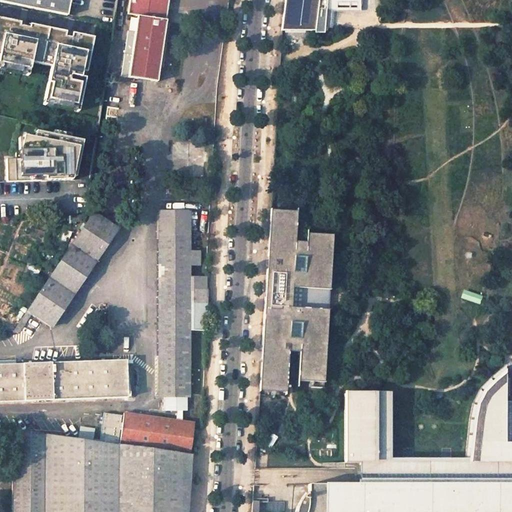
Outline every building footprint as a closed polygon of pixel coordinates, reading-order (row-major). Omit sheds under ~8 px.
[(0,0),(68,14),(69,9),(70,0),(0,0)] [(129,0),(127,15),(137,16),(137,19),(135,32),(129,31),(128,31),(122,76),(129,78),(157,82),(169,0),(129,0)] [(284,0),(281,31),(327,31),(327,28),(325,28),(326,19),(327,3),(361,3),(360,0),(284,0)] [(0,62),(30,68),(31,61),(33,55),(52,59),(51,65),(45,97),(80,104),(94,35),(72,31),(71,36),(65,35),(66,30),(30,23),(29,26),(20,24),(20,21),(0,16),(0,62)] [(131,18),(129,31),(135,32),(137,19),(131,18)] [(52,59),(33,55),(31,61),(51,65),(52,59)] [(30,68),(0,62),(0,68),(29,74),(30,68)] [(80,104),(45,97),(44,103),(79,110),(80,104)] [(95,138),(0,118),(0,128),(25,133),(23,146),(51,152),(45,186),(89,186),(95,138)] [(296,212),(270,211),(267,256),(259,387),(285,389),(287,351),(298,352),(297,363),(297,381),(323,382),(327,310),(325,310),(326,299),(327,289),(329,289),(332,235),(306,234),(306,242),(299,242),(295,241),(296,212)] [(160,213),(160,396),(164,396),(164,412),(178,412),(178,421),(182,422),(182,411),(187,411),(187,395),(187,331),(206,331),(206,277),(187,278),(187,265),(199,265),(199,252),(187,252),(187,213),(160,213)] [(84,231),(8,337),(16,336),(28,319),(46,332),(116,236),(92,219),(84,231)] [(462,287),(458,297),(477,305),(481,295),(462,287)] [(126,360),(0,364),(0,402),(131,397),(130,377),(127,377),(126,360)] [(391,393),(345,393),(345,464),(359,464),(359,484),(309,484),(309,492),(303,494),(296,509),(295,511),(511,511),(511,397),(508,397),(509,379),(505,379),(504,367),(480,390),(469,418),(466,459),(390,459),(391,393)] [(119,445),(12,430),(11,511),(186,511),(191,455),(189,455),(193,423),(182,422),(178,421),(123,413),(119,445)]
